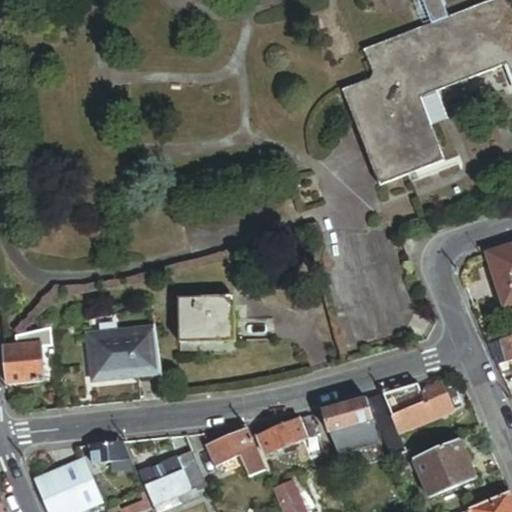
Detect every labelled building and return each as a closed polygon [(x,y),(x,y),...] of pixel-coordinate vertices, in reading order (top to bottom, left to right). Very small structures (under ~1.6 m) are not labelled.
[(421,101),(507,67),(511,79),(511,0),(501,0),(449,20),(434,26),(364,53),(373,76),(370,82),(342,92),(380,189),(445,164),(421,101)] [(441,0),(423,0),(434,26),(449,20),(441,0)] [(511,248),(488,256),(505,310),(511,308),(511,248)] [(177,347),(225,346),(233,346),(232,301),(176,302),(177,347)] [(14,340),(15,349),(40,347),(41,352),(51,351),(49,332),(14,340)] [(91,383),(160,376),(150,332),(87,338),(91,383)] [(511,339),(490,346),(498,365),(511,361),(511,339)] [(225,359),(225,346),(177,347),(177,360),(225,359)] [(15,349),(4,350),(7,387),(44,383),(41,352),(40,347),(15,349)] [(431,403),(400,416),(393,419),(394,421),(400,435),(401,438),(463,411),(465,407),(457,389),(453,388),(444,391),(442,385),(426,392),(431,403)] [(384,403),(381,398),(367,402),(378,428),(394,421),(393,419),(400,416),(388,401),(384,403)] [(373,425),(367,402),(324,414),(331,437),(373,425)] [(317,436),(310,417),(298,420),(257,438),(266,458),(317,436)] [(394,421),(378,428),(384,442),(400,435),(394,421)] [(257,450),(249,431),(208,449),(216,468),(240,457),(257,450)] [(202,453),(195,437),(185,438),(192,453),(194,457),(202,453)] [(476,481),(459,442),(414,462),(430,500),(476,481)] [(132,463),(124,444),(91,448),(99,467),(132,463)] [(324,452),(334,475),(349,469),(338,446),(324,452)] [(240,457),(249,478),(266,471),(257,450),(240,457)] [(206,486),(194,457),(192,453),(178,459),(191,492),(197,489),(206,486)] [(191,492),(178,459),(162,466),(163,467),(154,471),(153,469),(141,475),(155,508),(180,497),(183,505),(200,497),(197,489),(191,492)] [(35,483),(47,511),(83,511),(103,504),(85,462),(35,483)] [(273,488),(283,511),(304,511),(298,495),(291,480),(273,488)] [(298,495),(304,511),(319,511),(309,490),(298,495)] [(511,511),(511,499),(510,494),(470,511),(469,511),(511,511)] [(156,511),(165,511),(183,505),(180,497),(155,508),(156,511)] [(148,511),(152,511),(147,500),(120,511),(119,509),(111,511),(148,511)]
